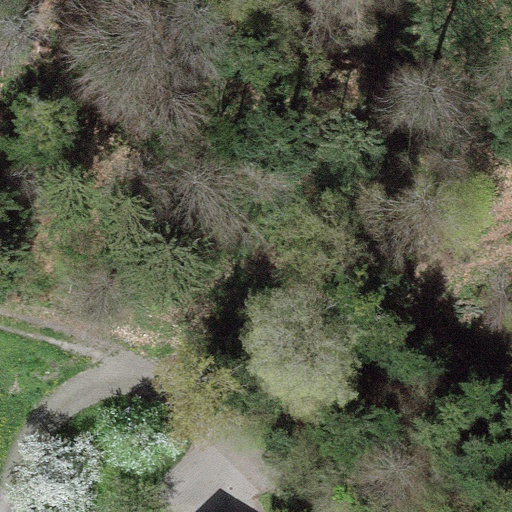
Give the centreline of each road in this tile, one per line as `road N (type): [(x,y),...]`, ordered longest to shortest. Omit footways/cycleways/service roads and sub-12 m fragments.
road 1 (track): [(319,511),(184,389),(146,368),(83,396),(36,436),(9,511)]
road 2 (track): [(146,368),(105,345),(0,318)]
